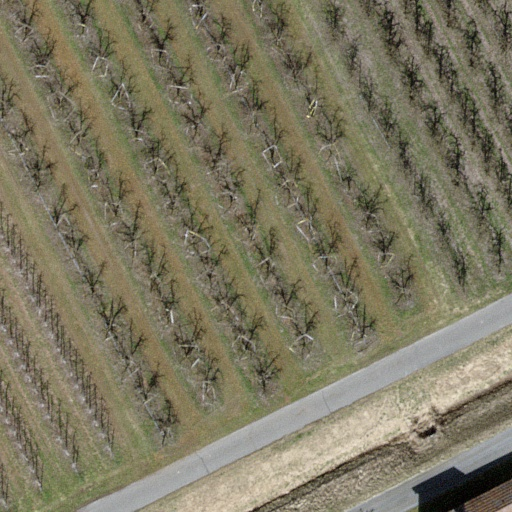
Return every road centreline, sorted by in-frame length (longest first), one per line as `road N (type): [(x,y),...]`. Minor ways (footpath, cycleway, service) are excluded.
road 1 (track): [(109,511),(511,308)]
road 2 (track): [(511,436),(365,511)]
